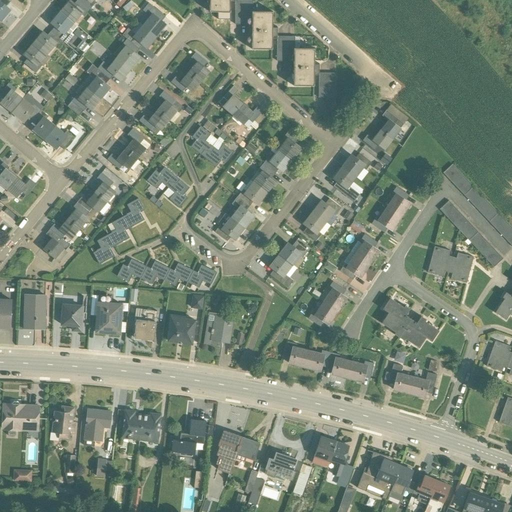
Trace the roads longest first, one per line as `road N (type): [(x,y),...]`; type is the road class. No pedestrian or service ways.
road 1 (secondary): [(440,438),(284,396),(96,367),(0,363)]
road 2 (residential): [(61,181),(192,25),(238,65)]
road 3 (residential): [(238,65),(179,137),(202,197),(186,225),(215,255)]
road 4 (residential): [(389,271),(474,337),(440,438)]
road 5 (residential): [(332,145),(248,253),(236,261),(215,255)]
